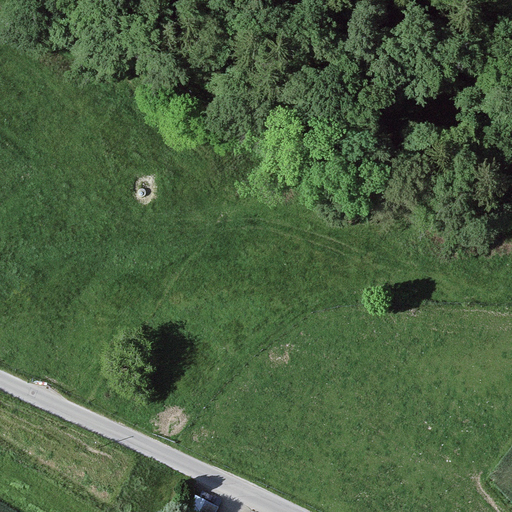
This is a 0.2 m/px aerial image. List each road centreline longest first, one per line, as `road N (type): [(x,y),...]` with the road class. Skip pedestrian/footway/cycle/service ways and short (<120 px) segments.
road 1 (track): [(511,102),(444,113),(284,117),(232,105),(62,0)]
road 2 (tertiary): [(0,379),(287,511)]
